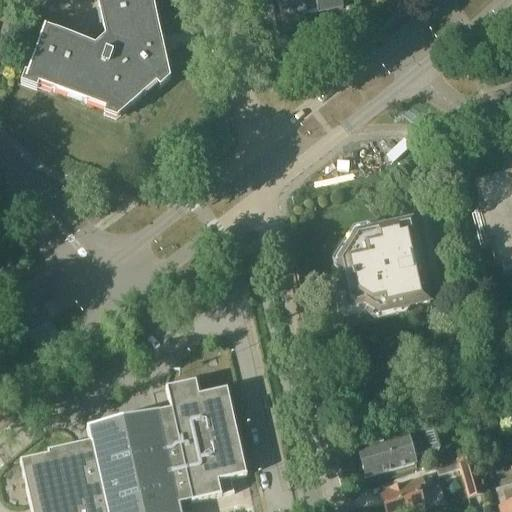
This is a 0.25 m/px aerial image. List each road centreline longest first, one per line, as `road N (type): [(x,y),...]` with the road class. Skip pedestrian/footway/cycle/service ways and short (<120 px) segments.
road 1 (tertiary): [(264,192),(338,511)]
road 2 (secondary): [(264,192),(419,72)]
road 3 (secondary): [(254,151),(109,262)]
road 4 (secondary): [(124,301),(264,192)]
road 5 (secondary): [(392,42),(254,151)]
road 6 (secondary): [(0,396),(124,301)]
road 7 (tertiary): [(254,151),(218,0)]
